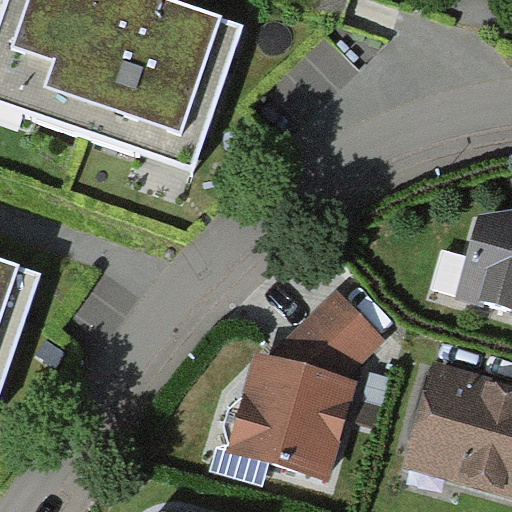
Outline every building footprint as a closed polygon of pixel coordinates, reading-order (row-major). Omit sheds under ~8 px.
[(250,33),(148,0),(6,0),(0,19),(0,133),(195,197),(250,33)] [(511,221),(480,231),(451,305),(511,322),(511,221)] [(0,259),(0,395),(43,272),(0,259)] [(262,360),(231,461),(330,489),(358,383),(392,341),(341,297),(262,360)] [(511,394),(430,373),(404,472),(511,500),(511,394)]
